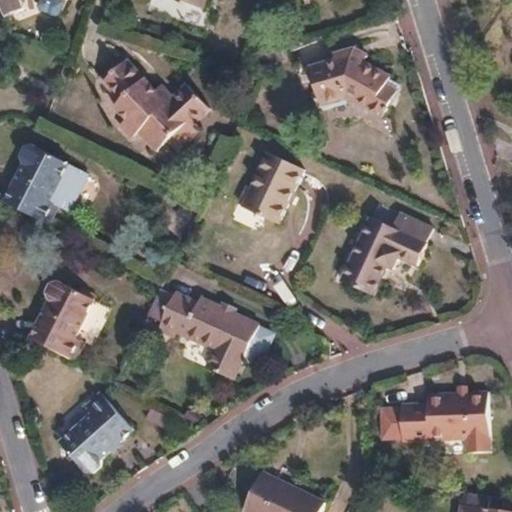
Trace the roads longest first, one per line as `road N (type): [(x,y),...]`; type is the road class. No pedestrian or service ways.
road 1 (residential): [(511,328),(316,393),(234,437),(126,511)]
road 2 (residential): [(419,0),(511,309)]
road 3 (residential): [(38,511),(0,398)]
